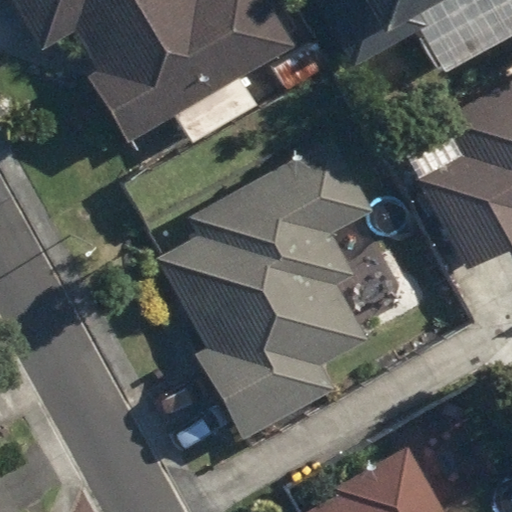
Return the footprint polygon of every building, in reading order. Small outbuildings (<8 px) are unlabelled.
[(10,0),(36,46),(70,27),(93,67),(80,75),(117,140),(283,47),(257,0),(10,0)] [(414,24),(404,6),(414,0),(302,0),(337,65),(414,24)] [(454,155),(411,179),(459,267),(460,270),(511,241),(511,76),(434,119),(454,155)] [(324,233),(328,231),(366,211),(326,138),(184,215),(193,232),(157,252),(151,255),(202,346),(194,352),(190,353),(236,437),(240,435),(324,388),(312,366),(359,340),(329,284),(347,274),(324,233)] [(296,511),(434,511),(399,448),(326,490),(328,494),(296,511)]
